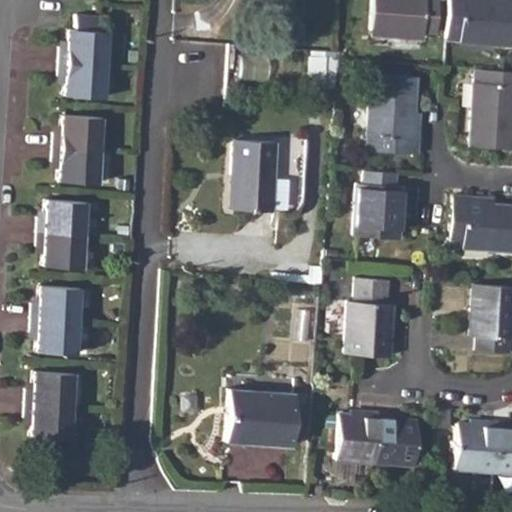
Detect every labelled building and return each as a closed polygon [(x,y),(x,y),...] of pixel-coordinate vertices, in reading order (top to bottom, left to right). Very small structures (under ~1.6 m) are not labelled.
[(366,0),(365,32),(418,37),(418,31),(432,31),(433,0),(366,0)] [(511,0),(443,0),(441,37),(511,43),(511,0)] [(56,44),(55,71),(62,72),(60,91),(100,93),(101,75),(104,75),(106,46),(103,46),(104,27),(97,27),(98,13),(73,12),(72,25),(65,25),(64,43),(56,44)] [(334,81),(337,50),(309,48),(307,79),(334,81)] [(511,71),(472,68),(471,81),(471,83),(465,145),(510,148),(511,126),(511,71)] [(414,139),(408,138),(410,113),(412,77),(368,74),(362,150),(413,154),(414,139)] [(50,128),(49,140),(48,157),(55,157),(54,176),(93,178),(94,160),(97,160),(98,144),(99,131),(96,130),(97,113),(59,110),(57,128),(50,128)] [(230,139),(228,174),(234,175),(231,209),(265,211),(270,142),(230,139)] [(392,172),(360,170),(359,184),(352,184),(349,235),(394,238),(397,187),(391,186),(392,172)] [(511,205),(489,204),(464,203),(465,197),(448,196),(445,247),(511,250),(511,205)] [(33,213),(32,227),(31,242),(39,242),(38,261),(77,263),(78,243),(81,244),(82,230),(83,216),(80,216),(82,200),(42,197),(42,213),(33,213)] [(344,301),(340,353),(385,356),(389,304),(383,303),(384,281),(352,278),(350,301),(344,301)] [(27,299),(27,311),(25,326),(33,326),(31,345),(71,347),(72,329),(75,329),(76,315),(77,303),(75,303),(76,284),(36,283),(35,299),(27,299)] [(511,328),(511,286),(470,284),(467,337),(473,337),(473,350),(504,353),(505,339),(511,340),(511,328)] [(22,384),(20,399),(19,413),(26,413),(25,432),(65,435),(66,416),(69,416),(70,402),(71,387),(68,386),(69,370),(29,367),(28,384),(22,384)] [(220,440),(269,443),(269,438),(287,439),(289,394),(223,389),(220,440)] [(359,416),(346,415),(333,414),(330,459),(369,462),(373,412),(359,410),(359,416)] [(373,412),(369,462),(409,466),(413,420),(401,419),(387,418),(387,413),(373,412)] [(477,426),(465,425),(452,424),(449,469),(489,472),(492,420),(477,419),(477,426)] [(492,420),(489,472),(511,473),(511,428),(508,428),(508,422),(492,420)]
